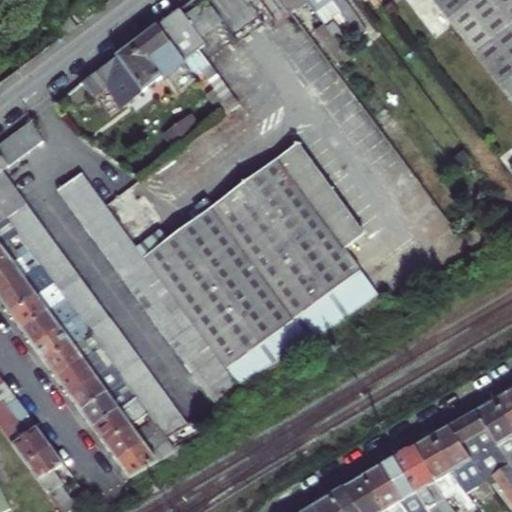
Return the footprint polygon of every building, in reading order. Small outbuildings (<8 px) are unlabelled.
[(81,0),(67,11),(78,26),(98,10),(89,0),(81,0)] [(302,0),(279,0),(288,11),(302,0)] [(320,0),(311,7),(319,16),(327,10),(320,0)] [(329,0),(359,40),(366,34),(341,0),(329,0)] [(412,10),(404,0),(400,0),(392,6),(401,18),(412,10)] [(404,0),(412,10),(435,39),(442,34),(415,0),(404,0)] [(511,0),(430,0),(511,105),(511,0)] [(184,19),(191,29),(214,12),(206,2),(184,19)] [(178,12),(159,28),(185,63),(205,46),(199,39),(191,29),(184,19),(178,12)] [(221,23),(214,12),(191,29),(199,39),(221,23)] [(306,15),(296,22),(315,47),(324,41),(306,15)] [(75,28),(67,18),(52,30),(60,39),(75,28)] [(159,28),(81,84),(93,101),(106,92),(121,112),(163,81),(174,97),(196,82),(186,68),(187,67),(185,63),(159,28)] [(32,121),(14,134),(28,154),(42,143),(32,121)] [(14,134),(4,142),(18,161),(28,154),(14,134)] [(4,142),(0,145),(0,158),(8,168),(18,161),(4,142)] [(0,189),(10,183),(2,173),(0,174),(0,189)] [(58,190),(70,206),(93,189),(82,174),(58,190)] [(0,205),(17,193),(10,183),(0,189),(0,205)] [(70,206),(78,217),(101,200),(93,189),(70,206)] [(17,193),(0,205),(0,213),(5,219),(26,205),(17,193)] [(78,217),(86,227),(108,210),(101,200),(78,217)] [(5,220),(13,231),(34,217),(26,205),(5,219),(5,220)] [(86,227),(94,238),(116,221),(108,210),(86,227)] [(13,231),(20,241),(42,226),(34,217),(13,231)] [(94,238),(101,248),(112,240),(124,231),(116,221),(94,238)] [(42,226),(20,241),(28,252),(49,237),(42,226)] [(112,240),(101,248),(108,258),(131,241),(124,231),(112,240)] [(49,237),(28,252),(35,262),(57,247),(49,237)] [(131,241),(108,258),(117,270),(139,253),(131,241)] [(0,273),(22,257),(22,256),(18,251),(14,252),(7,243),(0,248),(0,273)] [(57,247),(35,262),(43,272),(64,258),(57,247)] [(139,253),(117,270),(124,280),(147,263),(144,260),(139,253)] [(0,298),(31,276),(24,265),(26,263),(22,257),(0,273),(0,298)] [(64,258),(43,272),(51,282),(72,268),(64,258)] [(124,280),(132,290),(154,273),(147,263),(124,280)] [(51,282),(58,292),(79,278),(72,268),(51,282)] [(132,290),(139,301),(162,284),(154,273),(132,290)] [(0,299),(12,316),(48,289),(44,283),(39,286),(31,276),(0,298),(0,299)] [(58,292),(66,303),(87,288),(79,278),(58,292)] [(162,284),(139,301),(147,312),(170,295),(162,284)] [(87,288),(66,303),(73,313),(94,299),(87,288)] [(23,331),(55,309),(47,298),(52,295),(48,289),(12,316),(23,331)] [(170,295),(147,312),(155,322),(178,305),(170,295)] [(76,317),(80,324),(101,309),(94,299),(73,313),(76,317)] [(178,305),(155,322),(163,332),(185,315),(178,305)] [(35,347),(70,321),(66,316),(62,318),(55,309),(23,331),(35,347)] [(101,309),(80,324),(88,334),(109,319),(101,309)] [(163,332),(170,342),(193,326),(185,315),(163,332)] [(88,334),(96,344),(117,330),(109,319),(88,334)] [(47,364),(72,346),(78,341),(73,332),(76,330),(70,321),(35,347),(47,364)] [(193,326),(170,342),(178,353),(201,336),(193,326)] [(96,344),(103,354),(124,340),(117,330),(96,344)] [(178,353),(185,364),(208,346),(201,336),(178,353)] [(103,354),(111,365),(132,351),(124,340),(103,354)] [(59,380),(83,362),(72,346),(47,364),(59,380)] [(185,364),(194,375),(216,358),(208,346),(185,364)] [(89,358),(94,354),(89,348),(85,351),(89,358)] [(132,351),(111,365),(119,376),(141,362),(132,351)] [(89,358),(83,362),(59,380),(71,396),(95,378),(92,373),(99,368),(95,362),(99,360),(94,354),(89,358)] [(194,375),(201,385),(224,368),(216,358),(194,375)] [(119,376),(126,386),(147,371),(141,362),(119,376)] [(201,385),(208,395),(231,378),(224,368),(201,385)] [(147,371),(126,386),(134,396),(155,382),(147,371)] [(83,413),(107,395),(95,378),(71,396),(78,406),(83,413)] [(208,395),(218,408),(243,394),(231,378),(208,395)] [(113,390),(118,387),(114,381),(110,384),(113,390)] [(155,382),(134,396),(141,406),(162,392),(155,382)] [(3,383),(0,385),(0,429),(25,465),(51,447),(37,429),(28,436),(19,423),(26,418),(27,418),(28,417),(27,416),(26,416),(13,398),(14,397),(3,383)] [(95,430),(126,406),(118,394),(121,391),(118,387),(113,390),(107,395),(83,413),(90,422),(95,430)] [(162,392),(141,406),(149,417),(170,402),(162,392)] [(511,392),(494,403),(511,433),(511,392)] [(154,425),(156,427),(177,413),(170,402),(149,417),(154,425)] [(511,433),(494,403),(476,413),(505,461),(511,457),(511,433)] [(106,445),(131,427),(138,422),(126,406),(95,430),(102,439),(106,445)] [(177,413),(156,427),(159,432),(165,440),(187,426),(177,413)] [(505,461),(476,413),(449,429),(471,462),(472,463),(474,467),(485,481),(494,476),(511,502),(511,511),(511,471),(506,463),(505,461)] [(156,427),(154,425),(149,427),(155,435),(159,432),(156,427)] [(118,462),(143,444),(131,427),(106,445),(113,454),(118,462)] [(432,439),(453,473),(471,462),(449,429),(432,439)] [(126,472),(131,479),(175,453),(165,440),(159,432),(155,435),(143,444),(118,462),(126,472)] [(460,486),(458,481),(453,473),(432,439),(415,449),(443,496),(454,489),(469,509),(475,505),(461,486),(460,486)] [(51,447),(25,465),(59,511),(72,511),(88,501),(82,492),(70,501),(61,490),(74,481),(51,447)] [(415,449),(398,459),(422,501),(429,511),(441,511),(437,506),(447,502),(443,496),(415,449)] [(429,511),(422,501),(398,459),(381,469),(406,511),(429,511)] [(485,481),(474,467),(466,472),(483,498),(494,492),(485,481)] [(406,511),(381,469),(362,480),(381,511),(406,511)] [(381,511),(362,480),(345,490),(358,511),(381,511)] [(0,490),(0,511),(8,511),(9,511),(0,490)] [(358,511),(345,490),(330,499),(337,511),(358,511)] [(337,511),(330,499),(313,509),(314,511),(337,511)]
